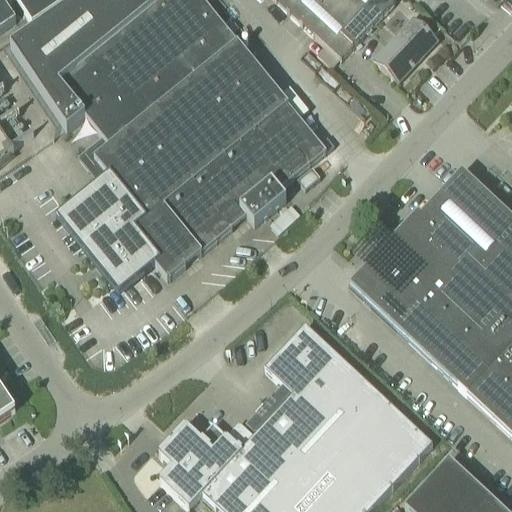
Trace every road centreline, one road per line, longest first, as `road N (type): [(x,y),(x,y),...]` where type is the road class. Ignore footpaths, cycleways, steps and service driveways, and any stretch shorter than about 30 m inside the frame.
road 1 (unclassified): [(79,417),(109,417),(274,293),(511,37)]
road 2 (unclassified): [(79,417),(0,299)]
